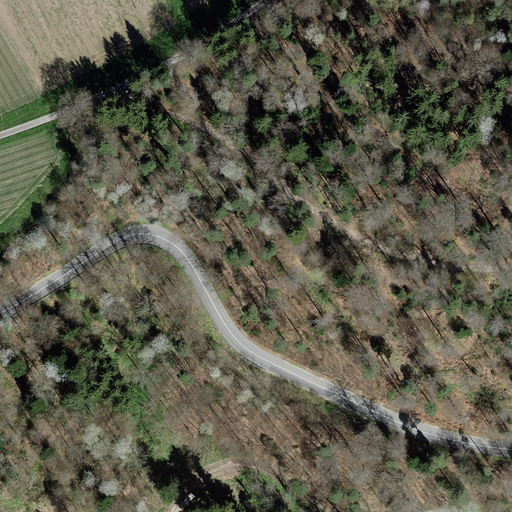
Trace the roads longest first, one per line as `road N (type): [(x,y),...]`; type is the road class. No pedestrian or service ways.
road 1 (tertiary): [(0,312),(119,239),(155,235),(180,250),(227,328),(256,355),(406,426),(511,449)]
road 2 (track): [(69,109),(96,125),(135,128),(177,147),(369,348),(441,386),(511,407)]
road 3 (track): [(511,267),(434,265),(376,246),(202,126),(105,93)]
road 4 (track): [(105,93),(195,48),(265,0)]
